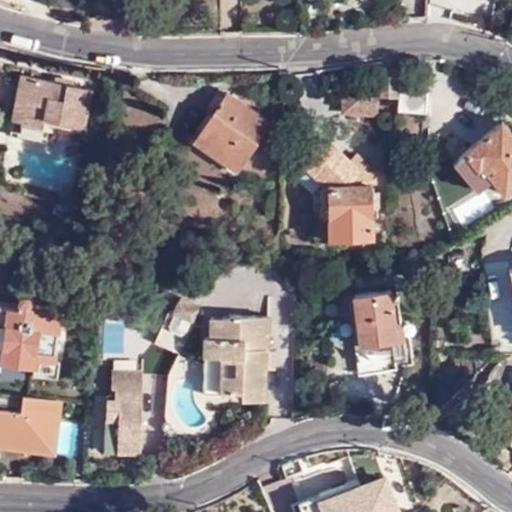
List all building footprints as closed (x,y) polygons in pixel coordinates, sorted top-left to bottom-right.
[(400,91),(401,69),(382,67),(381,90),(368,89),(368,95),(343,94),(342,114),(379,116),(380,97),(400,97),(400,91)] [(58,122),(85,127),(92,89),(23,74),(12,119),(49,128),(49,126),(57,128),(58,122)] [(400,97),(399,111),(426,112),(427,92),(400,91),(400,97)] [(225,150),(219,158),(238,171),(272,121),(229,92),(199,133),(225,150)] [(49,128),(12,119),(9,134),(46,143),(49,128)] [(464,153),(479,169),(483,166),(505,195),(511,189),(511,131),(503,120),(464,153)] [(84,134),(85,127),(58,122),(57,128),(84,134)] [(194,141),(219,158),(225,150),(199,133),(194,141)] [(361,170),(351,161),(333,143),(317,143),(307,154),(308,170),(329,189),(329,239),(374,238),(373,185),(377,184),(377,172),(367,163),(361,170)] [(357,153),(351,161),(361,170),(367,163),(357,153)] [(397,326),(393,291),(354,296),(360,348),(359,348),(362,370),(395,366),(395,362),(406,359),(402,325),(397,326)] [(0,354),(1,354),(0,362),(36,367),(38,359),(56,362),(63,315),(33,310),(34,305),(34,302),(32,299),(31,297),(26,297),(22,297),(20,299),(19,302),(18,309),(0,306),(0,354)] [(200,309),(182,301),(175,314),(193,323),(200,309)] [(266,400),(266,369),(266,349),(267,348),(269,348),(270,316),(231,315),(231,318),(211,317),(211,337),(211,357),(207,357),(205,393),(220,393),(221,392),(243,393),(243,399),(266,400)] [(156,343),(179,353),(191,328),(168,316),(156,343)] [(266,349),(266,369),(276,369),(277,349),(266,349)] [(107,398),(105,453),(142,453),(144,371),(112,371),(112,391),(117,390),(116,399),(107,398)] [(0,391),(0,440),(51,448),(57,400),(0,391)] [(0,440),(0,446),(55,455),(63,401),(57,400),(51,448),(0,440)] [(399,511),(388,481),(377,485),(373,475),(355,481),(359,492),(346,496),(351,511),(399,511)]
